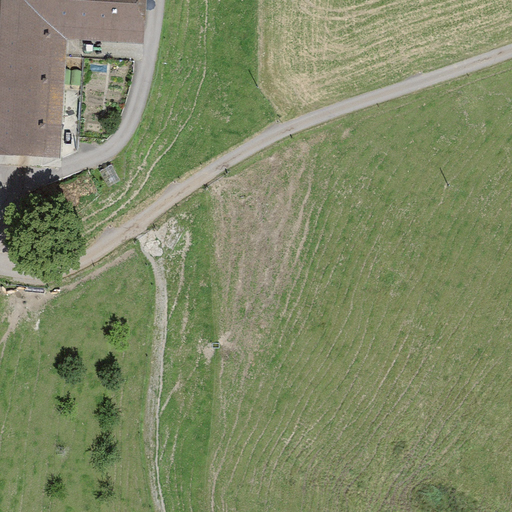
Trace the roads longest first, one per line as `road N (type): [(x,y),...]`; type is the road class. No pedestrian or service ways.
road 1 (track): [(139,223),(164,283),(152,478),(163,511)]
road 2 (track): [(155,0),(145,70),(121,136),(8,194),(0,219)]
